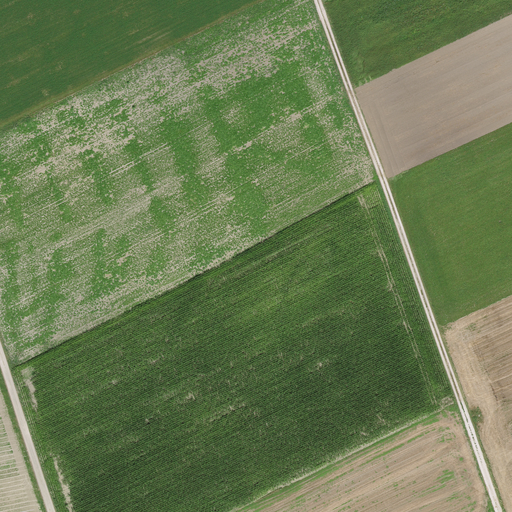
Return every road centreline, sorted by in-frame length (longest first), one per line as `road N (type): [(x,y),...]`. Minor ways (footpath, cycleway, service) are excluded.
road 1 (track): [(498,511),(319,0)]
road 2 (track): [(0,353),(51,511)]
